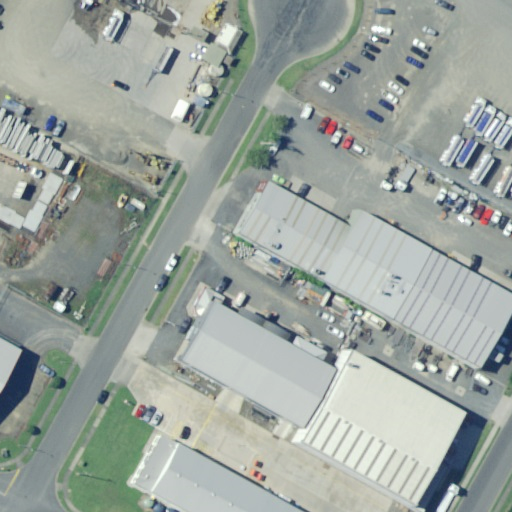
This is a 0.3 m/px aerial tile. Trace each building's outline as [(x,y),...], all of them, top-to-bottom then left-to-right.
[(511,0),(494,0),(511,9),(511,0)] [(332,231),(245,185),(216,240),(303,286),(332,231)] [(506,294),(344,208),(332,231),(303,286),(465,370),(506,294)] [(312,376),(183,304),(148,367),(278,438),(312,376)] [(0,386),(21,350),(0,338),(0,386)] [(312,376),(278,438),(273,447),(388,511),(392,511),(447,415),(329,348),(312,376)] [(278,511),(151,441),(121,494),(154,511),(278,511)]
